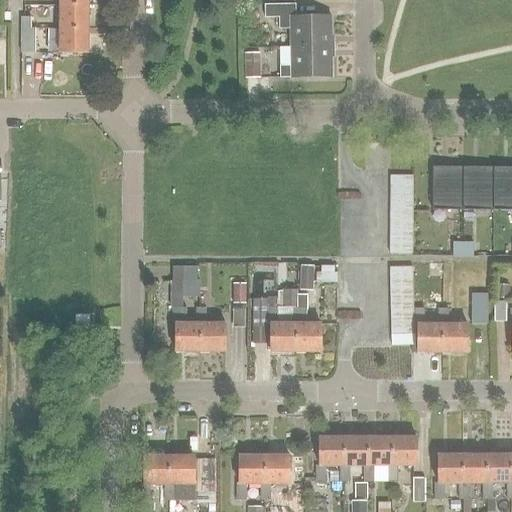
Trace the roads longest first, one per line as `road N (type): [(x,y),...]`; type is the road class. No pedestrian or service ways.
road 1 (residential): [(511,393),(127,400)]
road 2 (residential): [(127,400),(135,112)]
road 3 (residential): [(365,112),(135,112)]
road 4 (residential): [(511,111),(365,112)]
road 5 (residential): [(135,112),(0,111)]
